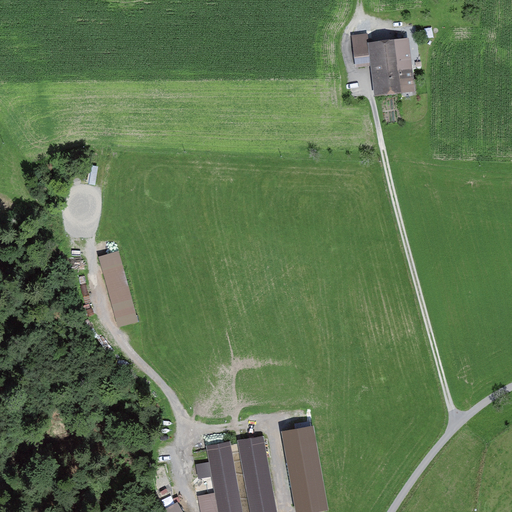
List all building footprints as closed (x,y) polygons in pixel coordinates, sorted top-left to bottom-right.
[(367,65),(370,96),(413,93),(407,36),(365,40),(364,32),(348,34),(351,66),(367,65)] [(113,254),(97,258),(114,326),(131,321),(113,254)] [(314,424),(282,430),(297,511),(312,511),(329,509),(314,424)] [(270,511),(256,437),(235,441),(248,511),(270,511)] [(236,511),(224,442),(204,446),(215,511),(236,511)] [(183,511),(177,501),(164,509),(165,511),(183,511)]
